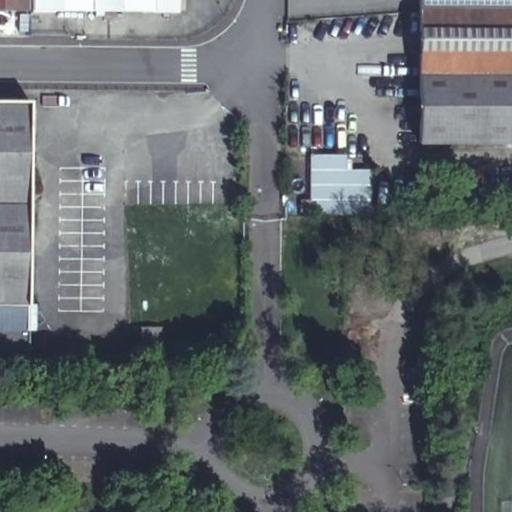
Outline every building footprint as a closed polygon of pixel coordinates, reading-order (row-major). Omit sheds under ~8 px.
[(0,0),(0,12),(29,12),(29,0),(0,0)] [(29,0),(29,12),(175,13),(174,0),(29,0)] [(511,0),(420,0),(420,9),(420,144),(511,144),(511,0)] [(120,27),(121,15),(89,14),(89,27),(120,27)] [(0,356),(28,357),(29,106),(0,105),(0,356)] [(309,206),(369,207),(369,171),(346,171),(346,155),(309,154),(309,206)] [(369,207),(309,206),(309,213),(369,215),(369,207)] [(162,352),(160,328),(142,329),(143,354),(162,352)]
